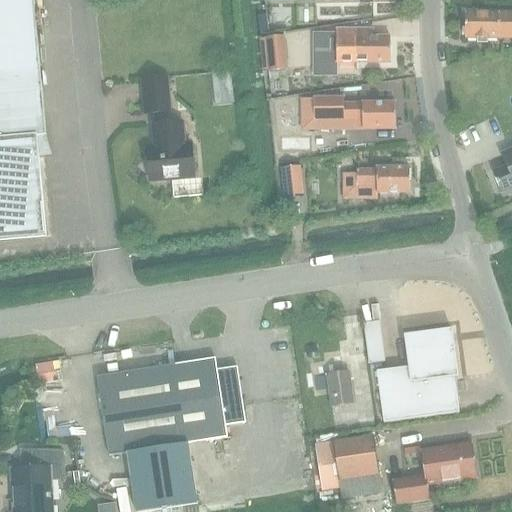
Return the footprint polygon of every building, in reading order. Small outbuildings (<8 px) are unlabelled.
[(0,0),(0,240),(45,237),(37,137),(45,136),(32,0),(0,0)] [(511,12),(465,13),(465,39),(499,39),(511,39),(511,12)] [(265,15),(256,16),(259,35),(267,34),(265,15)] [(336,33),(314,33),(314,60),(336,60),(336,63),(390,63),(390,37),(372,37),(372,29),(336,29),(336,33)] [(264,38),(259,39),(262,72),(263,72),(281,70),(280,62),(281,62),(278,37),(264,38)] [(140,79),(144,116),(172,113),(168,77),(140,79)] [(314,98),(314,120),(363,120),(363,130),(395,130),(395,103),(362,103),(362,104),(344,104),(344,98),(314,98)] [(148,159),(150,182),(193,178),(190,144),(183,145),(182,123),(152,125),(155,158),(148,159)] [(297,136),(279,137),(279,152),(297,151),(297,136)] [(506,167),(493,172),(501,193),(511,188),(511,149),(501,154),(506,167)] [(300,166),(280,168),(281,177),(284,199),(304,197),(302,177),(300,166)] [(357,186),(377,186),(377,194),(409,194),(409,168),(377,168),(377,170),(357,170),(357,186)] [(378,321),(363,323),(369,364),(384,361),(378,321)] [(408,368),(377,371),(384,424),(459,413),(455,378),(459,378),(452,330),(404,336),(408,368)] [(215,359),(176,365),(188,444),(227,438),(247,435),(237,368),(217,371),(215,359)] [(188,444),(176,365),(97,377),(109,456),(188,444)] [(329,390),(331,407),(353,404),(349,372),(327,375),(327,377),(329,390)] [(327,377),(315,379),(317,391),(329,390),(327,377)] [(373,436),(315,445),(322,492),(340,489),(342,498),(381,492),(373,436)] [(392,481),(396,505),(430,500),(428,486),(442,484),(446,490),(458,488),(461,481),(477,479),(472,443),(420,451),(424,476),(392,481)] [(188,444),(126,454),(134,511),(145,511),(197,504),(188,444)] [(51,511),(50,480),(65,479),(64,456),(64,455),(64,454),(63,453),(63,452),(62,452),(60,451),(21,450),(21,459),(21,470),(12,470),(13,511),(51,511)] [(115,511),(114,503),(97,505),(98,511),(115,511)]
